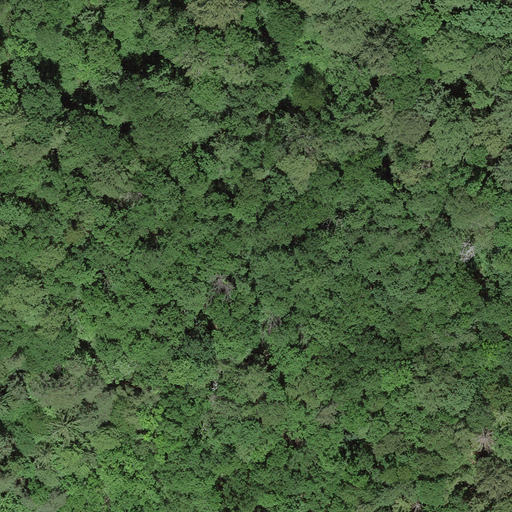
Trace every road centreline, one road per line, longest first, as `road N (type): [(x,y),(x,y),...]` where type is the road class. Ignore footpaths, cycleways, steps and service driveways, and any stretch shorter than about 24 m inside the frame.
road 1 (motorway): [(511,308),(230,357),(0,410)]
road 2 (motorway): [(371,511),(511,485)]
